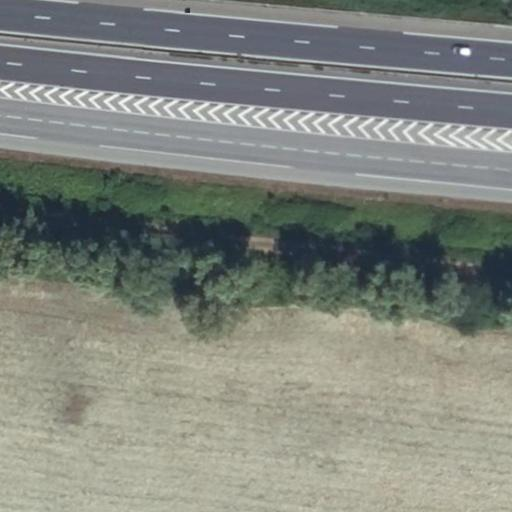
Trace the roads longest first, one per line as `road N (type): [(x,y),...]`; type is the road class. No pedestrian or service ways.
road 1 (unclassified): [(511,277),(0,215)]
road 2 (motorway): [(0,112),(511,168)]
road 3 (motorway): [(0,64),(511,114)]
road 4 (motorway): [(511,62),(0,15)]
